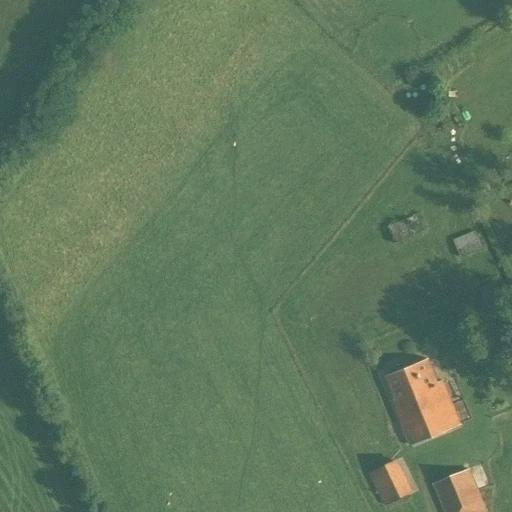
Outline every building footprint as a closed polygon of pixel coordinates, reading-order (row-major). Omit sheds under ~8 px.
[(387,226),(395,244),(427,230),(419,211),(387,226)] [(476,231),(453,239),(460,258),(482,249),(476,231)] [(437,384),(427,360),(385,377),(395,400),(391,402),(409,445),(460,425),(442,382),(437,384)] [(413,491),(397,460),(369,475),(385,506),(413,491)] [(486,511),(468,470),(431,485),(442,511),(486,511)]
